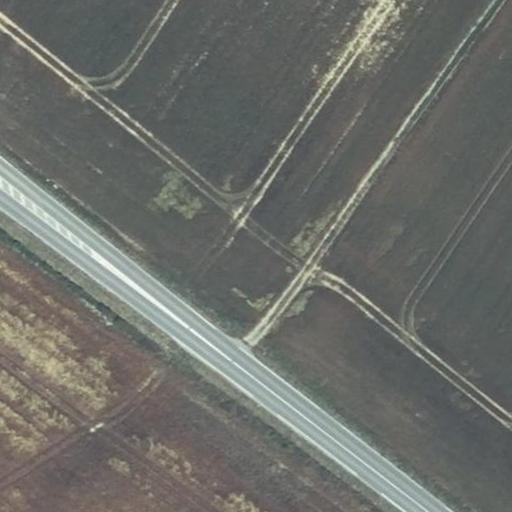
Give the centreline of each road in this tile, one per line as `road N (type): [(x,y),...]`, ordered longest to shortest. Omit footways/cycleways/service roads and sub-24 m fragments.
road 1 (track): [(238,363),(499,0)]
road 2 (secondary): [(238,363),(0,167)]
road 3 (secondary): [(0,196),(238,363)]
road 4 (secondary): [(428,511),(238,363)]
